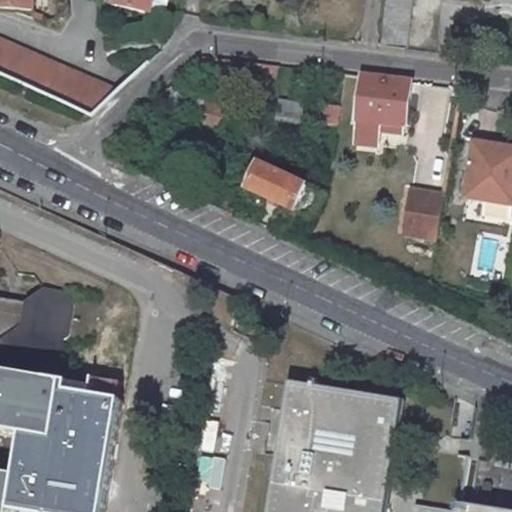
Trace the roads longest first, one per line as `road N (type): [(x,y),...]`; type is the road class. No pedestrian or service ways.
road 1 (residential): [(511,79),(198,40),(86,141),(68,179)]
road 2 (unclassified): [(68,179),(511,383)]
road 3 (unknown): [(156,306),(127,511)]
